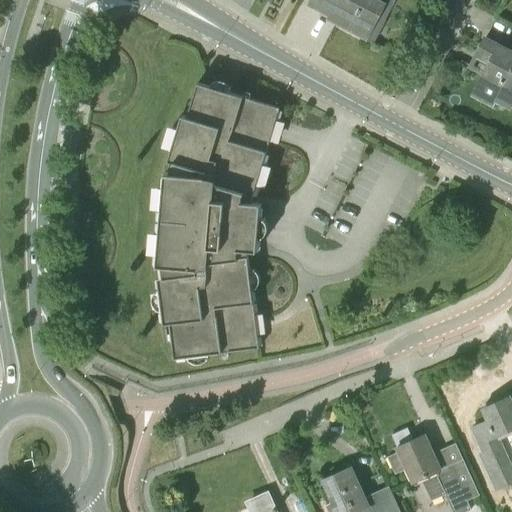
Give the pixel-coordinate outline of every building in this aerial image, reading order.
[(366,39),(384,4),(376,0),(312,0),(310,5),(337,20),(336,23),(366,39)] [(510,107),(511,103),(511,52),(485,38),(476,56),(490,63),(473,95),(494,105),(496,100),(510,107)] [(262,203),(253,202),(253,197),(280,108),(198,83),(188,116),(182,115),(168,161),(174,163),(171,172),(166,172),(158,265),(165,266),(164,276),(158,277),(164,324),(170,323),(174,359),(260,348),(248,256),(249,250),(258,251),(262,203)] [(511,400),(511,401),(509,396),(483,408),(488,419),(470,427),(484,457),(503,448),(497,434),(511,427),(511,400)] [(436,457),(426,434),(414,439),(412,434),(396,441),(398,447),(397,447),(399,451),(395,453),(402,468),(406,467),(413,482),(422,478),(431,499),(445,493),(453,511),(461,511),(471,508),(467,500),(479,495),(456,443),(443,449),(445,453),(436,457)] [(364,497),(351,469),(327,480),(337,502),(331,505),(332,508),(330,509),(331,511),(400,511),(389,486),(364,497)] [(276,511),(268,494),(251,502),(255,511),(276,511)]
